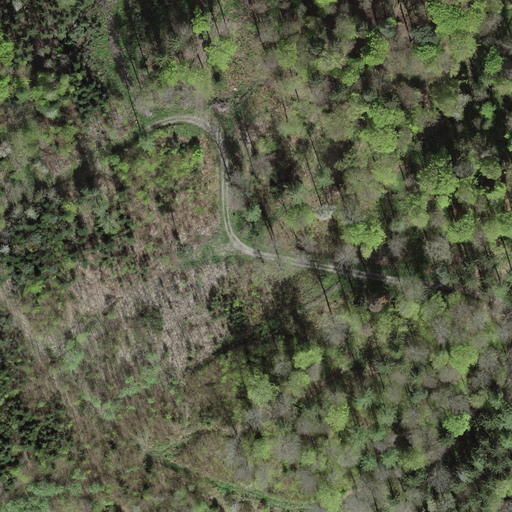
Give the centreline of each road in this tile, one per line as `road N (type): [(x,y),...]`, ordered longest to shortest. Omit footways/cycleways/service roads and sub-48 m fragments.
road 1 (track): [(511,312),(490,296),(245,252),(225,221),(218,141),(195,119),(160,125),(0,212)]
road 2 (track): [(0,298),(130,438),(169,465),(300,503),(416,496)]
road 3 (track): [(405,511),(511,366)]
